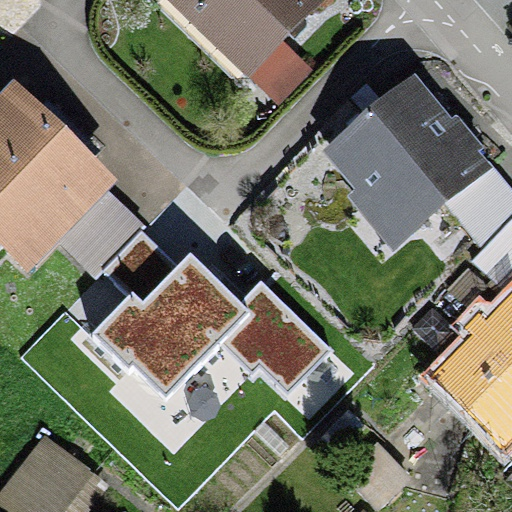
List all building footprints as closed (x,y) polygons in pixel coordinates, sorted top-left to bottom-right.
[(313,4),(309,0),(172,0),(248,72),(313,4)] [(447,134),(413,93),(337,156),(368,195),(379,195),(407,231),(478,172),(464,155),(457,155),(447,143),(447,134)] [(103,187),(15,104),(0,120),(0,242),(27,268),(103,187)] [(138,235),(102,201),(65,240),(101,274),(138,235)] [(511,307),(438,385),(492,437),(511,416),(511,307)] [(0,508),(0,511),(67,511),(91,479),(43,446),(0,508)]
